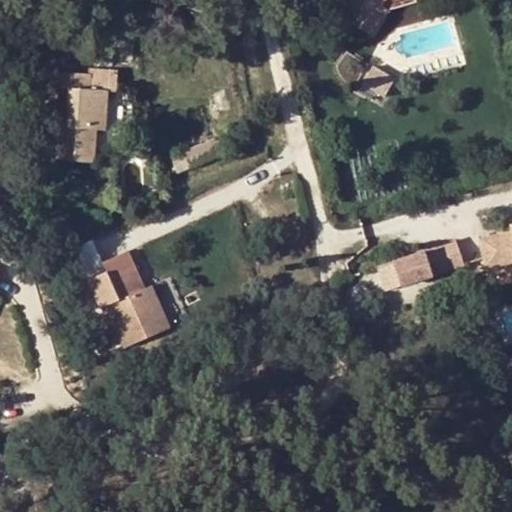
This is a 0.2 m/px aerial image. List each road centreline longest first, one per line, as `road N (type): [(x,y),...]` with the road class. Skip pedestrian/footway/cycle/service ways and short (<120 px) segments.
road 1 (unknown): [(0,289),(16,355),(43,404),(84,441),(132,460),(238,452),(277,428),(306,374),(297,147)]
road 2 (unclassified): [(263,0),(297,147),(251,183),(117,242)]
